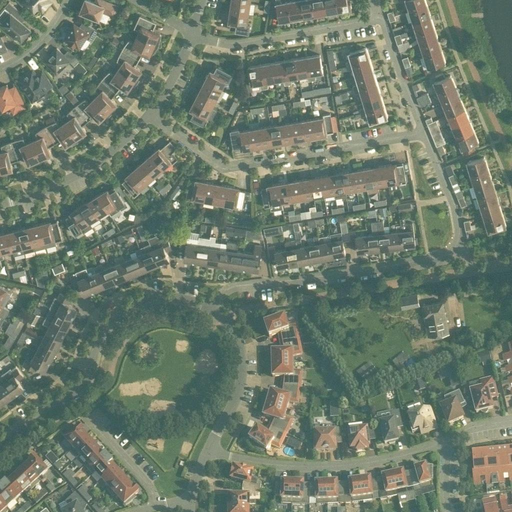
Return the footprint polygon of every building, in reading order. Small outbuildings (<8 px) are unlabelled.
[(48,0),(23,0),(28,4),(27,5),(33,12),(38,7),(42,10),(50,2),(48,0)] [(98,20),(102,11),(114,16),(118,6),(101,0),(100,0),(99,4),(88,0),(84,0),(80,12),(98,20)] [(275,0),(279,21),(291,19),(288,2),(281,3),(279,0),(275,0)] [(288,2),(291,19),(303,17),(299,0),(295,0),(288,2)] [(299,0),(303,17),(314,15),(311,0),(299,0)] [(311,0),(314,15),(326,13),(324,0),(311,0)] [(324,0),(326,13),(338,11),(336,0),(324,0)] [(336,0),(338,11),(350,9),(348,0),(336,0)] [(400,0),(401,0),(405,0),(409,10),(426,5),(424,0),(400,0)] [(230,11),(248,14),(249,3),(231,1),(230,11)] [(4,8),(0,12),(0,21),(1,23),(21,40),(23,37),(25,37),(27,37),(28,35),(28,33),(28,32),(30,29),(18,19),(23,14),(8,2),(4,7),(4,8)] [(426,5),(409,10),(413,22),(430,16),(426,5)] [(249,25),(246,24),(248,14),(230,11),(228,22),(230,23),(229,29),(248,32),(249,25)] [(160,33),(152,30),(156,22),(139,15),(133,28),(139,31),(136,37),(154,45),(158,46),(159,42),(160,37),(158,36),(160,33)] [(430,16),(413,22),(417,33),(433,28),(430,16)] [(98,30),(82,22),(79,27),(74,24),(64,38),(79,48),(86,37),(91,41),(98,30)] [(433,28),(417,33),(420,44),(437,39),(433,28)] [(155,51),(158,46),(154,45),(136,37),(133,43),(128,40),(121,50),(139,60),(142,53),(149,56),(150,54),(152,54),(155,51)] [(437,39),(420,44),(424,56),(441,50),(437,39)] [(56,74),(69,61),(63,55),(56,48),(43,61),(56,74)] [(345,63),(346,67),(369,60),(365,48),(348,53),(351,60),(345,63)] [(135,66),(139,60),(121,50),(116,61),(121,64),(118,69),(134,81),(137,82),(139,79),(141,73),(140,73),(141,70),(135,66)] [(445,62),(441,50),(424,56),(428,67),(445,62)] [(320,55),(307,57),(311,80),(315,80),(315,73),(323,72),(320,55)] [(79,60),(76,57),(71,63),(74,66),(79,60)] [(311,80),(307,57),(296,59),(299,76),(306,75),(308,81),(311,80)] [(85,63),(91,67),(94,62),(88,58),(85,63)] [(299,76),(296,59),(284,61),(288,84),(291,84),(291,77),(299,76)] [(356,76),(373,71),(369,60),(346,67),(347,70),(354,69),(356,76)] [(288,84),(284,61),(272,63),(275,80),(282,79),(284,85),(288,84)] [(275,80),(272,63),(260,65),(264,88),(268,88),(268,81),(275,80)] [(205,80),(221,89),(226,79),(228,80),(231,74),(214,65),(211,71),(210,70),(205,80)] [(260,89),(264,88),(260,65),(248,67),(249,75),(244,75),(247,91),(252,91),(251,84),(258,83),(260,89)] [(137,82),(134,81),(118,69),(114,75),(109,71),(101,80),(116,92),(121,87),(127,91),(129,88),(130,89),(133,86),(137,82)] [(42,71),(33,77),(30,71),(18,79),(32,101),(44,93),(42,91),(51,85),(42,71)] [(353,90),(376,83),(373,71),(356,76),(358,83),(352,86),(353,90)] [(434,81),(438,93),(455,86),(450,75),(444,77),(442,72),(434,76),(436,81),(434,81)] [(111,98),(116,92),(101,80),(94,89),(98,94),(93,98),(108,112),(109,114),(112,111),(115,106),(115,105),(116,104),(111,98)] [(200,90),(216,98),(221,89),(205,80),(200,90)] [(63,83),(58,87),(63,93),(68,89),(63,83)] [(363,99),(379,94),(376,83),(353,90),(354,93),(361,92),(363,99)] [(19,107),(20,109),(25,107),(15,87),(9,89),(6,84),(0,87),(0,104),(3,109),(10,105),(12,111),(19,107)] [(455,86),(438,93),(443,104),(459,98),(455,86)] [(68,89),(64,94),(72,102),(76,98),(68,89)] [(195,99),(211,108),(216,98),(200,90),(195,99)] [(416,97),(418,102),(429,97),(427,93),(422,95),(416,97)] [(355,114),(383,106),(379,94),(363,99),(365,106),(359,109),(354,111),(355,114)] [(418,102),(420,106),(430,101),(429,97),(418,102)] [(108,112),(93,98),(89,103),(85,99),(75,105),(87,121),(93,116),(99,121),(101,119),(101,120),(106,118),(109,114),(108,112)] [(459,98),(443,104),(448,115),(464,109),(459,98)] [(216,111),(211,109),(211,108),(195,99),(189,109),(191,110),(188,116),(205,125),(208,119),(211,121),(216,111)] [(82,126),(87,121),(75,105),(66,114),(70,119),(64,122),(76,139),(77,141),(80,138),(84,134),(84,133),(86,132),(82,126)] [(387,117),(383,106),(355,114),(356,117),(361,116),(367,115),(370,123),(387,117)] [(464,109),(448,115),(452,126),(469,120),(464,109)] [(323,117),(312,118),(316,137),(327,135),(326,133),(333,132),(330,113),(322,114),(323,117)] [(302,120),(305,138),(316,137),(312,118),(302,120)] [(305,138),(302,120),(291,122),(294,140),(305,138)] [(469,120),(452,126),(457,138),(473,131),(469,120)] [(76,139),(64,122),(59,126),(55,121),(45,126),(54,143),(61,140),(65,146),(68,144),(68,145),(73,143),(77,141),(76,139)] [(281,124),(284,142),(294,140),(291,122),(281,124)] [(270,126),(273,144),(284,142),(281,124),(270,126)] [(54,143),(45,126),(35,133),(37,138),(31,141),(39,159),(41,162),(44,160),(49,156),(49,155),(51,154),(48,147),(54,143)] [(221,133),(224,127),(220,126),(218,127),(215,131),(216,134),(220,136),(221,133)] [(259,128),(262,146),(273,144),(270,126),(259,128)] [(249,129),(252,148),(262,146),(259,128),(249,129)] [(252,148),(249,129),(238,131),(238,129),(231,130),(234,149),(240,148),(241,149),(252,148)] [(478,142),(473,131),(457,138),(463,154),(474,149),(472,144),(478,142)] [(39,159),(31,141),(25,144),(23,138),(11,141),(18,160),(25,157),(28,164),(31,163),(31,164),(36,163),(41,162),(39,159)] [(443,138),(434,142),(436,146),(441,144),(445,142),(443,138)] [(18,160),(11,141),(0,145),(2,152),(0,151),(0,171),(0,172),(1,175),(5,174),(10,171),(10,170),(12,169),(10,162),(18,160)] [(169,141),(165,144),(160,149),(159,147),(150,155),(162,169),(170,162),(172,164),(177,159),(171,152),(176,148),(169,141)] [(440,155),(445,153),(441,144),(436,146),(440,155)] [(142,162),(154,176),(162,169),(150,155),(142,162)] [(467,162),(470,174),(487,169),(484,157),(467,162)] [(402,162),(402,164),(396,165),(395,163),(384,165),(387,183),(398,182),(398,184),(406,183),(404,174),(410,173),(408,161),(402,162)] [(134,169),(146,183),(154,176),(142,162),(134,169)] [(387,183),(384,165),(374,167),(377,185),(387,183)] [(378,191),(377,185),(374,167),(363,169),(366,187),(367,193),(378,191)] [(139,192),(138,190),(146,183),(134,169),(125,176),(126,178),(121,182),(134,196),(139,192)] [(352,171),(355,189),(366,187),(363,169),(352,171)] [(487,169),(470,174),(474,185),(491,180),(487,169)] [(342,173),(345,191),(355,189),(352,171),(342,173)] [(346,200),(345,191),(342,173),(331,174),(334,193),(335,198),(342,197),(342,200),(346,200)] [(320,176),(324,194),(334,193),(331,174),(320,176)] [(310,178),(313,196),(324,194),(320,176),(310,178)] [(313,196),(310,178),(299,180),(302,198),(313,196)] [(192,200),(193,198),(203,200),(207,182),(195,180),(195,181),(189,180),(185,199),(192,200)] [(302,198),(299,180),(289,182),(292,200),(302,198)] [(491,180),(474,185),(478,197),(494,192),(491,180)] [(214,202),(217,184),(207,182),(203,200),(214,202)] [(292,200),(289,182),(278,184),(281,202),(292,200)] [(224,204),(228,186),(217,184),(214,202),(224,204)] [(281,202),(278,184),(267,186),(267,187),(261,188),(264,207),(270,206),(271,208),(273,209),(282,208),(281,202)] [(114,187),(117,192),(117,191),(121,197),(125,195),(121,190),(122,190),(118,185),(114,187)] [(251,200),(251,192),(245,191),(238,189),(239,188),(228,186),(224,204),(235,206),(234,208),(242,209),(244,198),(251,200)] [(107,189),(98,195),(107,211),(111,216),(120,210),(118,207),(124,203),(117,192),(114,187),(108,191),(107,189)] [(494,192),(478,197),(481,208),(498,203),(494,192)] [(107,211),(98,195),(88,201),(98,216),(107,211)] [(98,216),(88,201),(79,206),(89,222),(98,216)] [(397,205),(398,210),(399,211),(411,209),(410,203),(398,205),(397,205)] [(498,203),(481,208),(485,220),(501,215),(498,203)] [(89,222),(79,206),(70,212),(71,214),(65,217),(75,234),(81,230),(83,233),(92,227),(89,222)] [(306,218),(304,211),(300,212),(300,214),(294,215),(295,220),(306,218)] [(336,215),(337,220),(340,222),(346,221),(344,214),(336,215)] [(505,226),(501,215),(485,220),(488,231),(505,226)] [(417,237),(414,237),(412,223),(405,224),(404,218),(399,218),(400,225),(403,249),(404,249),(404,246),(415,245),(415,243),(417,242),(417,237)] [(50,221),(39,224),(45,247),(56,245),(55,241),(61,239),(57,221),(50,223),(50,221)] [(146,225),(150,234),(159,231),(155,222),(146,225)] [(392,250),(389,233),(382,233),(382,227),(381,222),(377,223),(377,228),(380,251),(392,250)] [(28,227),(35,250),(45,247),(39,224),(28,227)] [(144,229),(142,224),(137,226),(139,233),(145,231),(144,229)] [(389,233),(392,250),(403,249),(400,225),(396,225),(396,232),(389,233)] [(226,234),(233,235),(234,227),(227,226),(226,234)] [(272,226),(263,228),(265,236),(274,234),(272,226)] [(18,229),(24,253),(35,250),(28,227),(18,229)] [(367,235),(369,253),(380,251),(377,228),(373,228),(374,234),(367,235)] [(24,253),(18,229),(8,232),(12,250),(14,256),(24,253)] [(348,232),(350,244),(356,243),(357,252),(363,251),(364,253),(369,253),(367,235),(355,237),(355,230),(348,232)] [(12,250),(8,232),(0,233),(0,245),(2,253),(12,250)] [(348,232),(340,233),(329,235),(331,241),(334,258),(339,257),(339,255),(345,254),(343,245),(350,244),(348,232)] [(116,243),(122,240),(120,234),(114,237),(116,243)] [(313,236),(315,244),(308,245),(311,263),(323,261),(318,237),(318,235),(313,236)] [(150,244),(159,266),(164,264),(163,262),(169,259),(165,251),(171,249),(166,237),(160,239),(154,236),(148,239),(150,244)] [(198,239),(195,263),(206,265),(210,236),(209,238),(198,237),(198,239)] [(210,236),(206,265),(217,266),(220,249),(221,243),(220,242),(220,243),(214,242),(215,236),(210,236)] [(334,258),(331,241),(324,242),(323,236),(318,237),(323,261),(334,258)] [(189,262),(195,263),(198,239),(187,237),(187,238),(180,237),(179,250),(185,251),(183,259),(190,260),(189,262)] [(111,238),(101,243),(102,247),(112,243),(111,238)] [(491,247),(499,244),(503,243),(501,238),(490,242),(491,247)] [(302,247),(300,239),(295,240),(300,265),(311,263),(308,245),(302,247)] [(284,242),(286,250),(289,267),(300,265),(295,240),(284,242)] [(220,249),(217,266),(229,268),(232,242),(227,241),(225,250),(220,249)] [(240,270),(242,252),(237,251),(238,243),(232,242),(229,268),(240,270)] [(150,244),(143,246),(139,248),(148,270),(159,266),(150,244)] [(242,252),(240,270),(250,271),(251,269),(258,270),(261,246),(255,245),(253,254),(242,252)] [(275,258),(277,267),(283,266),(284,268),(289,267),(286,250),(274,252),(273,246),(267,247),(269,260),(275,258)] [(135,250),(137,256),(131,258),(137,274),(148,270),(139,248),(135,250)] [(137,274),(131,258),(125,261),(122,255),(118,256),(127,279),(137,274)] [(114,258),(116,264),(110,267),(116,283),(127,279),(118,256),(114,258)] [(62,263),(53,267),(55,274),(65,269),(62,263)] [(116,283),(110,267),(103,269),(101,263),(97,265),(106,287),(116,283)] [(89,275),(95,292),(106,287),(97,265),(92,267),(95,273),(89,275)] [(75,272),(75,274),(70,276),(74,288),(80,286),(83,294),(89,291),(90,294),(95,292),(89,275),(86,268),(75,272)] [(27,282),(24,269),(18,271),(19,276),(20,281),(27,282)] [(42,279),(41,274),(35,276),(37,284),(43,285),(44,285),(42,279)] [(0,284),(0,304),(3,306),(11,291),(0,284)] [(76,308),(68,304),(71,298),(60,293),(57,298),(54,297),(49,307),(50,308),(57,311),(73,319),(75,315),(73,313),(76,308)] [(419,306),(417,293),(399,297),(401,309),(419,306)] [(422,306),(428,337),(448,333),(442,301),(422,305),(422,306)] [(3,306),(0,304),(0,316),(3,318),(8,309),(3,306)] [(73,319),(57,311),(50,308),(44,318),(46,319),(67,330),(73,319)] [(40,315),(33,311),(27,321),(34,325),(40,315)] [(269,338),(282,333),(284,342),(299,339),(296,324),(287,326),(284,318),(282,319),(281,317),(280,317),(277,318),(276,318),(274,318),(272,319),(271,320),(270,320),(268,322),(266,323),(267,324),(264,325),(269,338)] [(67,330),(46,319),(44,318),(42,323),(49,326),(47,332),(62,340),(67,330)] [(27,335),(22,332),(17,342),(22,345),(27,335)] [(62,340),(47,332),(43,338),(38,335),(36,339),(57,350),(62,340)] [(36,352),(52,360),(57,350),(36,339),(34,343),(39,346),(36,352)] [(285,351),(272,352),(272,354),(270,354),(270,355),(269,356),(269,357),(268,359),(268,360),(268,361),(268,362),(268,364),(268,365),(293,364),(292,357),(302,355),(299,339),(284,342),(285,351)] [(511,359),(511,358),(511,345),(509,346),(509,348),(510,348),(511,354),(503,356),(504,361),(511,359)] [(52,360),(36,352),(31,362),(25,359),(22,365),(34,371),(36,365),(44,369),(47,364),(49,365),(52,360)] [(488,353),(481,354),(483,366),(491,364),(488,353)] [(409,361),(404,354),(395,360),(400,367),(409,361)] [(378,375),(369,363),(356,373),(364,384),(378,375)] [(272,378),(286,377),(285,386),(300,388),(302,373),(293,372),(293,364),(268,365),(268,366),(268,367),(268,369),(268,370),(269,371),(269,372),(270,373),(271,375),(272,375),(272,378)] [(15,366),(10,370),(1,376),(15,396),(20,393),(18,391),(23,387),(18,380),(23,376),(15,366)] [(448,379),(456,375),(452,368),(444,371),(448,379)] [(0,377),(0,394),(6,403),(15,396),(1,376),(0,377)] [(471,392),(476,413),(481,412),(482,414),(484,415),(486,414),(487,413),(488,411),(492,409),(490,400),(497,399),(492,379),(480,382),(482,389),(471,392)] [(416,383),(420,393),(426,390),(423,381),(416,383)] [(465,384),(467,390),(479,386),(477,381),(465,384)] [(284,396),(270,392),(270,394),(269,394),(267,395),(266,396),(265,397),(265,398),(264,399),(263,401),(263,402),(263,403),(287,410),(289,403),(298,404),(300,388),(285,386),(284,396)] [(441,408),(448,425),(463,418),(458,407),(464,404),(459,392),(444,398),(447,405),(441,408)] [(263,417),(276,421),(272,429),(286,435),(293,421),(284,417),(287,410),(263,403),(262,404),(262,405),(262,407),(262,408),(262,409),(262,410),(262,412),(262,413),(262,414),(264,414),(263,417)] [(329,404),(329,417),(338,417),(337,403),(329,404)] [(394,442),(398,441),(395,426),(402,425),(399,411),(391,413),(393,420),(380,423),(385,445),(389,444),(389,445),(395,444),(394,442)] [(423,430),(424,434),(430,432),(429,428),(435,426),(430,411),(424,413),(423,411),(408,416),(411,424),(409,425),(412,434),(423,430)] [(363,448),(369,447),(368,444),(375,443),(372,423),(362,424),(363,430),(348,432),(351,450),(356,449),(356,452),(364,451),(363,448)] [(64,440),(72,449),(86,437),(82,433),(83,432),(79,427),(64,440)] [(335,427),(315,428),(315,452),(336,451),(335,445),(342,445),(341,430),(335,430),(335,427)] [(257,429),(249,441),(251,442),(250,443),(251,445),(253,447),(254,447),(255,448),(257,449),(258,450),(259,451),(261,452),(262,452),(263,452),(264,451),(266,452),(271,446),(279,450),(286,435),(272,429),(268,437),(257,429)] [(80,457),(93,445),(86,437),(72,449),(70,451),(77,459),(80,457)] [(288,438),(285,445),(297,450),(300,443),(288,438)] [(93,445),(80,457),(77,459),(85,467),(87,465),(102,451),(101,451),(100,452),(93,445)] [(511,474),(509,450),(497,451),(499,475),(497,475),(498,483),(504,483),(503,475),(509,474),(511,474)] [(92,475),(109,460),(102,451),(87,465),(88,466),(86,468),(92,475)] [(499,475),(497,451),(485,452),(487,476),(485,476),(486,484),(492,484),(491,476),(497,475),(499,475)] [(479,477),(485,476),(487,476),(485,452),(472,454),(475,477),(473,477),(474,486),(480,485),(479,477)] [(57,463),(59,461),(51,453),(46,458),(48,461),(53,466),(57,463)] [(41,477),(47,472),(34,457),(29,462),(30,463),(26,466),(38,480),(42,483),(45,481),(41,477)] [(102,481),(116,468),(109,460),(92,475),(95,473),(102,481)] [(62,468),(57,463),(53,466),(58,472),(62,468)] [(38,480),(26,466),(18,474),(33,489),(39,483),(37,481),(38,480)] [(414,469),(415,471),(409,473),(413,488),(412,488),(414,493),(432,488),(430,481),(432,481),(432,468),(426,468),(425,466),(414,469)] [(115,469),(116,468),(102,481),(109,489),(107,491),(122,477),(115,469)] [(261,484),(252,477),(253,473),(247,471),(247,470),(240,468),(239,469),(234,468),(233,471),(231,471),(230,476),(231,477),(231,480),(243,483),(242,490),(255,491),(259,492),(261,484)] [(63,477),(68,482),(72,479),(67,473),(63,477)] [(397,497),(414,493),(412,488),(413,488),(409,473),(398,475),(398,473),(393,474),(396,492),(397,497)] [(10,479),(9,480),(23,494),(24,493),(26,496),(33,489),(18,474),(11,481),(10,479)] [(382,477),(382,478),(376,480),(379,493),(380,500),(397,497),(396,492),(393,474),(382,477)] [(116,497),(130,485),(122,477),(107,491),(113,498),(115,496),(116,497)] [(77,484),(72,479),(68,482),(73,488),(77,484)] [(370,480),(370,479),(359,480),(362,502),(373,501),(372,494),(379,493),(376,480),(370,480)] [(1,487),(15,502),(23,494),(9,480),(1,487)] [(345,505),(352,504),(362,502),(359,480),(349,481),(349,483),(343,484),(345,505)] [(281,497),(281,504),(291,505),(293,482),(282,482),(282,484),(275,483),(274,497),(281,497)] [(293,482),(291,505),(302,505),(309,506),(309,499),(309,485),(303,485),(303,483),(298,483),(293,482)] [(326,483),(327,505),(345,505),(343,484),(337,484),(337,482),(332,482),(326,483)] [(315,483),(315,485),(309,485),(309,499),(316,499),(316,506),(327,505),(326,483),(315,483)] [(51,494),(55,490),(49,485),(46,489),(51,494)] [(133,489),(130,485),(116,497),(124,506),(138,493),(134,488),(133,489)] [(0,488),(0,501),(7,509),(15,502),(1,487),(0,488)] [(81,489),(77,492),(83,498),(86,495),(81,489)] [(44,490),(38,495),(42,499),(47,494),(44,490)] [(229,499),(227,499),(227,507),(248,508),(249,497),(255,497),(255,492),(259,492),(255,491),(242,490),(242,496),(229,496),(229,499)] [(80,511),(87,506),(75,494),(65,503),(69,510),(65,511),(80,511)] [(36,504),(42,499),(38,495),(33,501),(36,504)] [(88,504),(91,500),(86,495),(83,498),(88,504)] [(484,511),(497,511),(495,500),(482,502),(484,511)] [(511,511),(511,508),(507,509),(506,502),(500,503),(502,511),(503,511),(511,511)]
